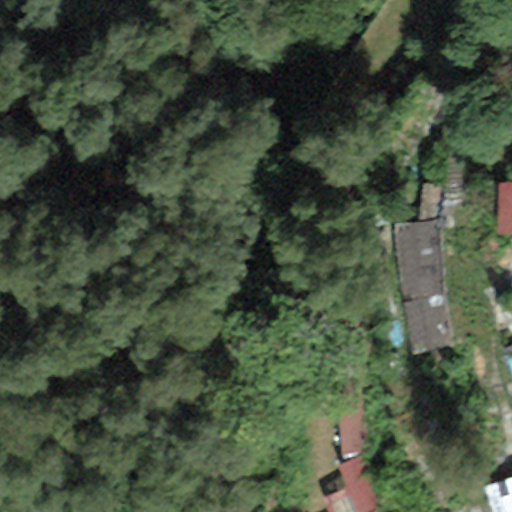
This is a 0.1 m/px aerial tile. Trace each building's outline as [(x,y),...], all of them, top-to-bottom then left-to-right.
[(511,181),(497,181),(496,235),(511,234),(511,181)] [(435,222),(395,224),(399,300),(439,298),(435,222)] [(440,299),(403,306),(412,356),(449,349),(440,299)] [(418,511),(390,442),(338,463),(358,511),(418,511)] [(511,511),(511,477),(483,486),(491,511),(511,511)]
